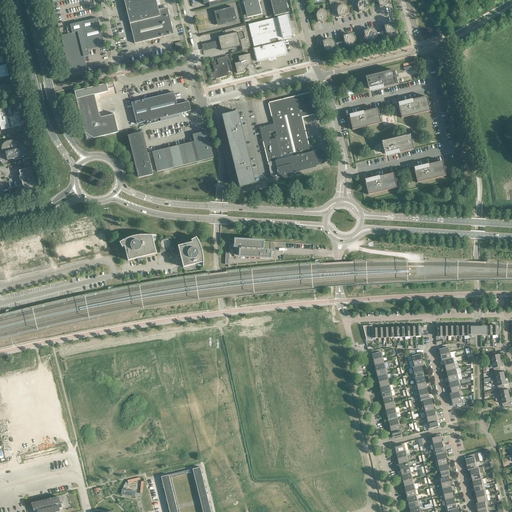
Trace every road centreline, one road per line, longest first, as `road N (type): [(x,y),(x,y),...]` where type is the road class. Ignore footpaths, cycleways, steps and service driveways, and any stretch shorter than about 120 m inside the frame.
road 1 (unclassified): [(333,110),(432,87),(446,150),(346,172)]
road 2 (residential): [(471,511),(430,317)]
road 3 (unclassified): [(396,511),(346,321)]
road 4 (secondary): [(304,211),(176,204),(119,185)]
road 5 (secondary): [(14,0),(44,117),(77,168)]
road 6 (secondary): [(109,198),(173,217),(286,223)]
road 7 (secondary): [(90,158),(57,116),(27,0)]
road 8 (residential): [(315,70),(198,96),(189,66)]
road 9 (residential): [(315,70),(415,46),(403,0)]
road 10 (secondary): [(382,229),(511,236)]
